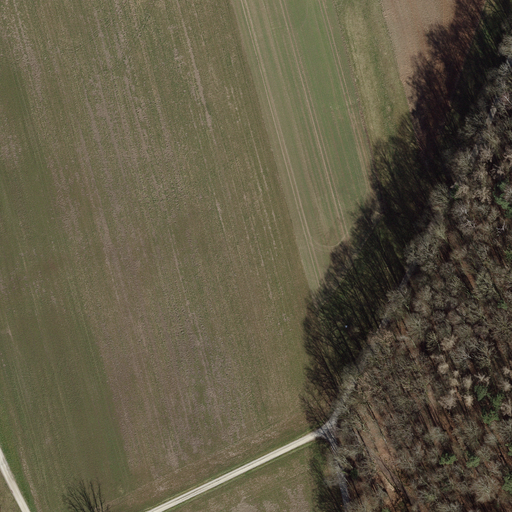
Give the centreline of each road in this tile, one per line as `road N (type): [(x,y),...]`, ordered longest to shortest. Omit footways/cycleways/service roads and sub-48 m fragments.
road 1 (track): [(511,33),(423,239),(326,428),(156,511)]
road 2 (track): [(453,511),(437,448),(423,239)]
road 3 (track): [(421,511),(341,425),(326,428),(342,511)]
